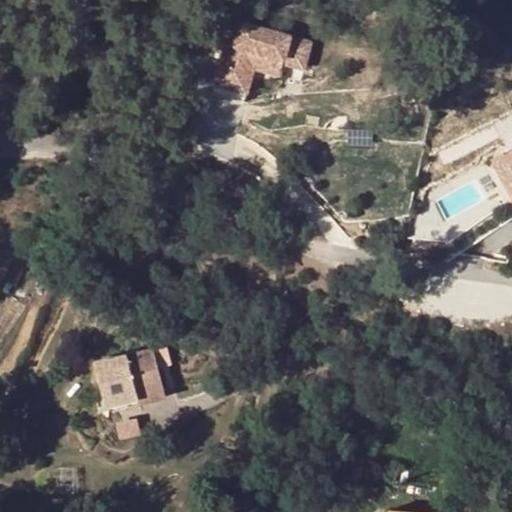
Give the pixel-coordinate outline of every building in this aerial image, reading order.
[(232,20),(215,84),(248,93),(255,68),(260,52),(285,59),(284,63),(304,69),(311,42),(232,20)] [(285,59),(260,52),(255,68),(281,75),(284,63),(285,59)] [(248,93),(215,84),(212,93),(245,102),(248,93)] [(511,148),(491,158),(511,201),(511,148)] [(140,399),(166,392),(154,349),(96,363),(108,408),(140,399)] [(166,392),(140,399),(142,406),(167,399),(166,392)]
